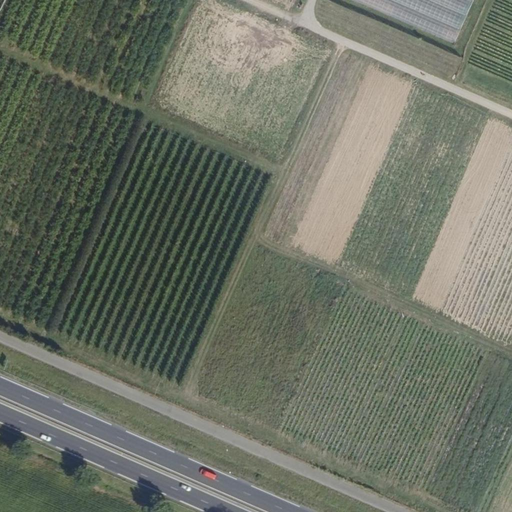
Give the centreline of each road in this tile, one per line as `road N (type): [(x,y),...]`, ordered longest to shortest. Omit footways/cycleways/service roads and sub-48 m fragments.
road 1 (track): [(450,511),(0,315)]
road 2 (track): [(0,44),(284,170),(339,40)]
road 3 (unclassified): [(0,337),(405,511)]
road 4 (track): [(511,356),(253,244),(284,170)]
road 5 (trunk): [(289,511),(0,385)]
road 6 (track): [(511,114),(247,0)]
road 7 (trunk): [(0,413),(226,511)]
